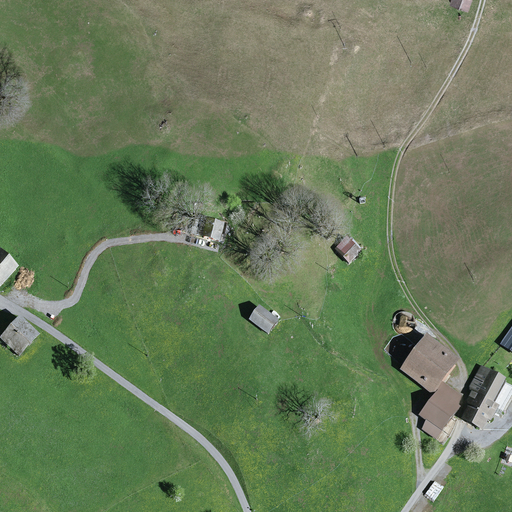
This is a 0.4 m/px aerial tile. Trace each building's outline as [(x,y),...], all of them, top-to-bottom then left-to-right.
[(452,0),(451,4),(467,10),(470,0),(452,0)] [(221,234),(224,235),(227,225),(209,220),(208,223),(223,227),(221,234)] [(223,243),(225,236),(224,235),(221,234),(223,227),(208,223),(204,237),(223,243)] [(335,250),(348,264),(360,253),(346,239),(335,250)] [(0,254),(16,269),(18,268),(0,251),(0,254)] [(0,254),(0,286),(16,269),(0,254)] [(250,321),(266,333),(275,321),(259,309),(250,321)] [(19,321),(1,340),(18,356),(36,337),(26,328),(28,326),(22,320),(20,322),(19,321)] [(507,361),(511,353),(511,330),(502,345),(508,350),(503,358),(507,361)] [(460,398),(441,383),(455,365),(425,342),(405,368),(435,391),(430,397),(432,399),(420,415),(426,420),(422,429),(433,438),(457,407),(460,398)] [(498,408),(502,411),(511,393),(511,386),(481,369),(471,387),(472,394),(466,405),(470,407),(464,417),(464,419),(480,429),(487,416),(492,419),(498,408)]
